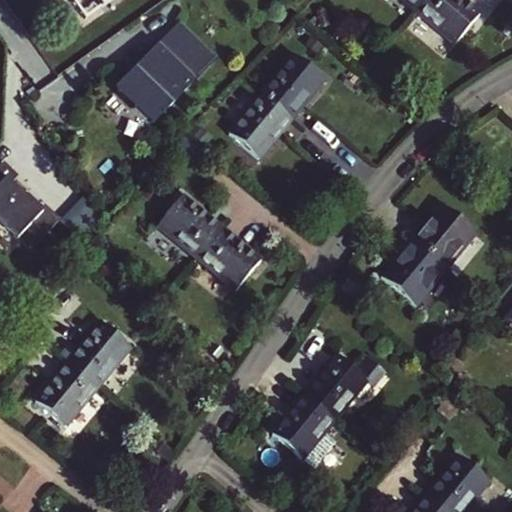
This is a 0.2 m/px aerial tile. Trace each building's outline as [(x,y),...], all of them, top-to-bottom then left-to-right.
[(70,0),(74,5),(81,0),(95,0),(102,10),(115,0),(70,0)] [(406,0),(419,11),(428,0),(406,0)] [(428,0),(419,11),(456,42),(479,14),(462,0),(428,0)] [(120,90),(156,124),(215,63),(179,28),(120,90)] [(264,95),(294,121),(327,81),(297,56),(264,95)] [(231,134),(262,159),(294,121),(264,95),(231,134)] [(20,179),(4,162),(0,165),(0,217),(30,247),(60,217),(45,202),(41,206),(17,182),(20,179)] [(201,259),(225,230),(186,197),(162,226),(201,259)] [(404,234),(447,270),(477,234),(442,204),(423,227),(415,221),(404,234)] [(238,290),(263,260),(225,230),(201,259),(238,290)] [(417,305),(447,270),(404,234),(394,246),(402,253),(383,276),(417,305)] [(70,363),(98,386),(131,347),(103,322),(70,363)] [(305,391),(335,416),(366,378),(373,383),(385,370),(366,354),(355,367),(338,353),(305,391)] [(39,401),(67,424),(98,386),(70,363),(39,401)] [(335,440),(323,430),(335,416),(305,391),(272,431),(313,465),(335,440)] [(427,493),(450,511),(462,511),(491,479),(460,453),(427,493)] [(411,511),(450,511),(427,493),(411,511)]
